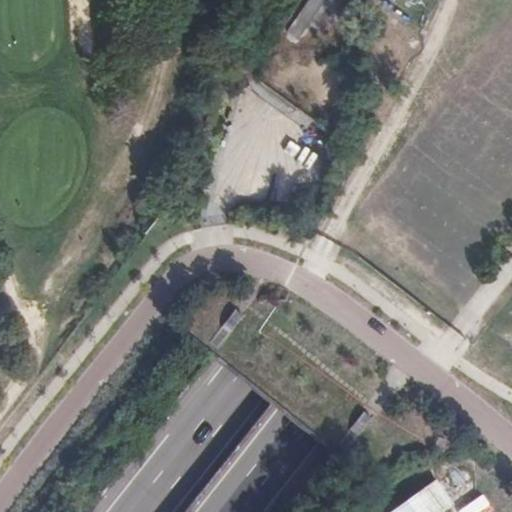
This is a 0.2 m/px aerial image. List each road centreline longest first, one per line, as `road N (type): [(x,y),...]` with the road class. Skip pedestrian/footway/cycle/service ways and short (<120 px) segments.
road 1 (unclassified): [(511,446),(303,282),(217,259),(179,273),(0,507)]
road 2 (motorway): [(511,45),(138,511)]
road 3 (motorway): [(231,511),(511,160)]
